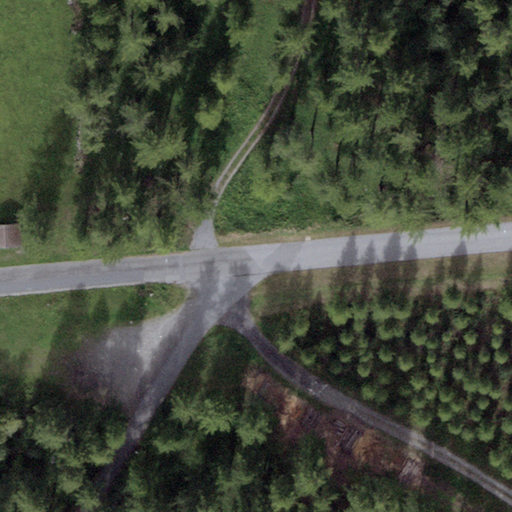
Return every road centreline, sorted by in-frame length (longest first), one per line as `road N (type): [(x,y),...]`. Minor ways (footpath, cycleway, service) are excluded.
road 1 (residential): [(0,281),(511,235)]
road 2 (track): [(511,502),(325,389),(214,307)]
road 3 (track): [(309,0),(271,120),(217,186),(206,263)]
